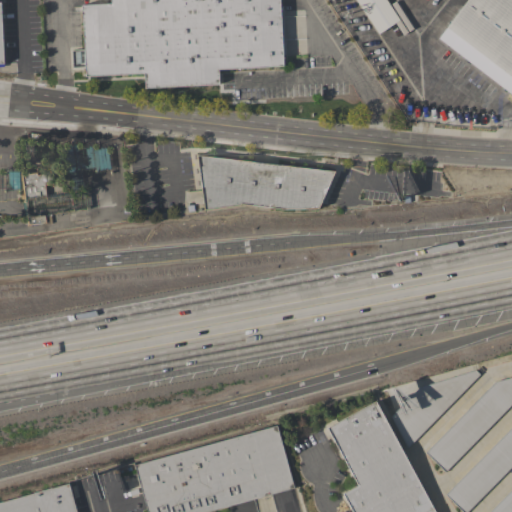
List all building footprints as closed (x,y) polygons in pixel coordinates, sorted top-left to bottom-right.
[(279,0),(280,9),(283,9),(285,54),(282,54),(282,66),(218,69),(218,84),(144,88),(143,73),(84,75),(81,5),(110,4),(109,0),(279,0)] [(355,0),(386,0),(409,35),(388,49),(355,0)] [(511,94),(438,38),(466,0),(511,0),(511,94)] [(333,171),(317,209),(282,209),(239,204),(239,205),(204,210),(196,155),(333,171)] [(25,201),(24,199),(21,199),(20,191),(23,191),(20,171),(29,170),(29,173),(37,171),(37,175),(52,173),(54,184),(45,185),(47,197),(25,201)] [(56,211),(70,211),(69,193),(56,193),(56,211)] [(27,226),(25,216),(45,213),(47,223),(27,226)] [(390,415),(418,387),(474,369),(479,374),(408,448),(390,415)] [(494,381),(511,376),(511,403),(445,472),(425,452),(494,381)] [(374,401),(434,511),(352,511),(342,493),(358,485),(326,427),(374,401)] [(511,465),(465,511),(462,511),(444,494),(511,424),(511,465)] [(146,511),(133,464),(276,425),(293,488),(205,511),(146,511)] [(0,511),(0,502),(68,484),(75,511),(0,511)] [(488,511),(511,487),(511,511),(488,511)]
